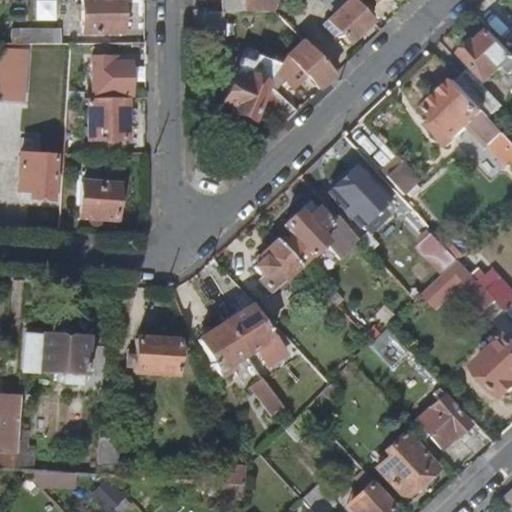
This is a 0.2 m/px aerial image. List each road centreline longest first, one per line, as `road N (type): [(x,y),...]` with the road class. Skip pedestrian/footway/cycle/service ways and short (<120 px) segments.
road 1 (residential): [(167,261),(444,0)]
road 2 (residential): [(166,0),(167,261)]
road 3 (residential): [(0,251),(167,261)]
